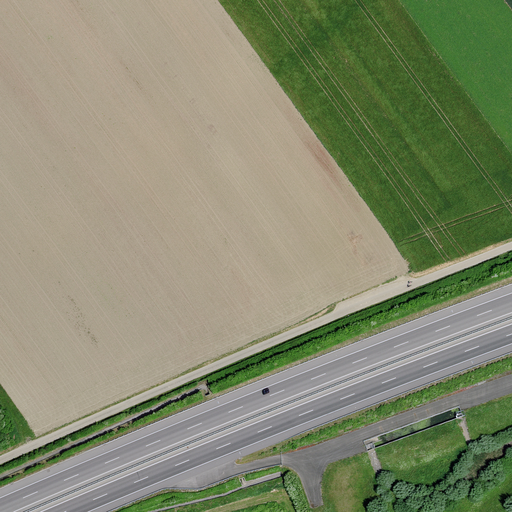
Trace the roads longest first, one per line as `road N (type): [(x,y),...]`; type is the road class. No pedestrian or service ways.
road 1 (track): [(0,460),(511,246)]
road 2 (motorway): [(511,302),(0,507)]
road 3 (motorway): [(64,511),(511,334)]
